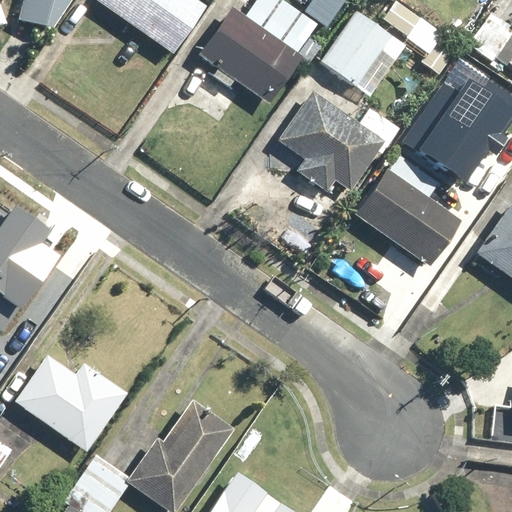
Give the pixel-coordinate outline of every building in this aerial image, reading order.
[(19,0),(14,20),(47,29),(67,0),(19,0)] [(188,0),(91,0),(164,52),(197,7),(188,0)] [(231,11),(197,57),(265,107),(299,61),(231,11)] [(354,87),(388,40),(354,16),(320,63),(354,87)] [(501,67),(511,49),(511,31),(489,17),(470,47),(501,67)] [(439,78),(397,144),(458,182),(506,107),(460,78),(454,87),(439,78)] [(382,143),(308,95),(274,147),(348,195),(382,143)] [(488,154),(482,151),(462,182),(488,199),(511,161),(511,159),(492,147),(488,154)] [(454,218),(387,174),(358,217),(426,261),(454,218)] [(9,200),(0,213),(0,323),(51,253),(35,242),(46,227),(9,200)] [(475,265),(511,286),(511,213),(507,210),(475,265)] [(48,346),(10,403),(84,451),(121,395),(48,346)] [(128,482),(169,511),(170,511),(230,431),(188,400),(128,482)] [(104,511),(125,479),(89,456),(53,511),(104,511)] [(247,511),(220,493),(207,511),(278,511),(271,507),(267,511),(247,511)]
